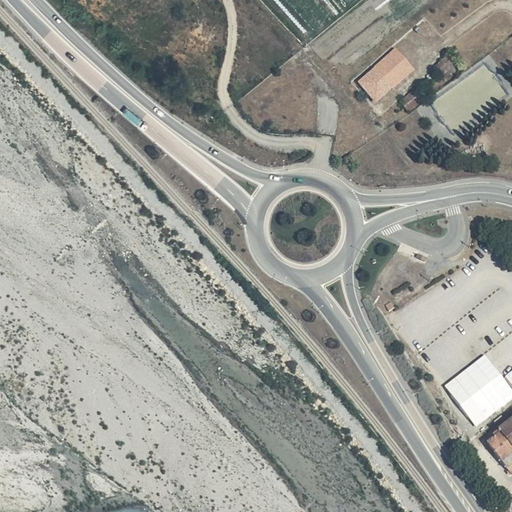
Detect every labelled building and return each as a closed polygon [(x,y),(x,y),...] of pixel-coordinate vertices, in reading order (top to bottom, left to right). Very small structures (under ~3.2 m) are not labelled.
[(413,72),(435,52),(418,33),(396,52),(413,72)] [(396,52),(359,84),(376,104),(413,72),(396,52)] [(436,68),(446,80),(459,69),(449,57),(436,68)] [(403,105),(409,112),(413,108),(426,99),(418,91),(403,105)] [(413,108),(409,112),(411,115),(427,101),(426,99),(413,108)] [(63,276),(47,258),(19,284),(35,301),(63,276)] [(386,304),(382,299),(377,302),(380,307),(386,304)] [(497,445),(509,460),(511,458),(511,451),(510,449),(507,443),(511,438),(511,413),(495,428),(503,439),(497,445)] [(499,468),(509,460),(497,445),(503,439),(495,428),(479,440),(499,468)]
